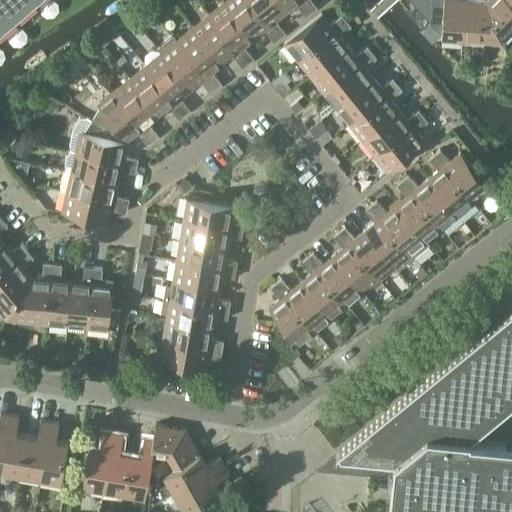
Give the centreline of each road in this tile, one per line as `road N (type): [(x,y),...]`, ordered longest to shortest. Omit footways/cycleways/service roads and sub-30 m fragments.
road 1 (residential): [(229,416),(249,289),(338,207),(340,183),(268,95),(162,176),(133,233),(116,239),(51,232),(0,174)]
road 2 (residential): [(511,232),(290,409),(263,420),(229,416)]
road 3 (residential): [(229,416),(0,378)]
